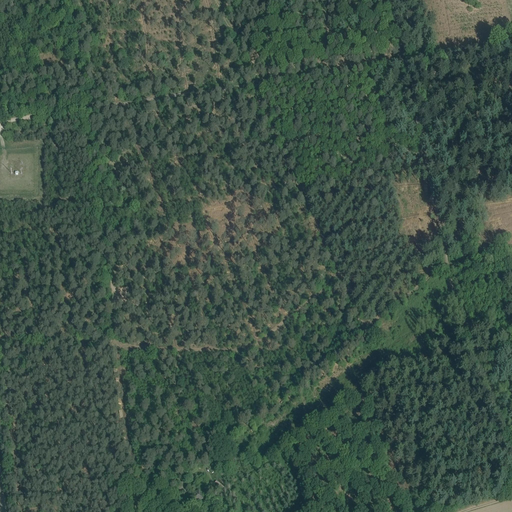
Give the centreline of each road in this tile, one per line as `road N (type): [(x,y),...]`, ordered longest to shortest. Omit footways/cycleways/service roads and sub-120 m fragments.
road 1 (track): [(216,0),(341,276),(371,323),(441,511)]
road 2 (track): [(341,276),(251,348),(123,349),(80,111)]
road 3 (track): [(404,65),(0,122)]
road 4 (track): [(511,454),(466,341),(404,65)]
